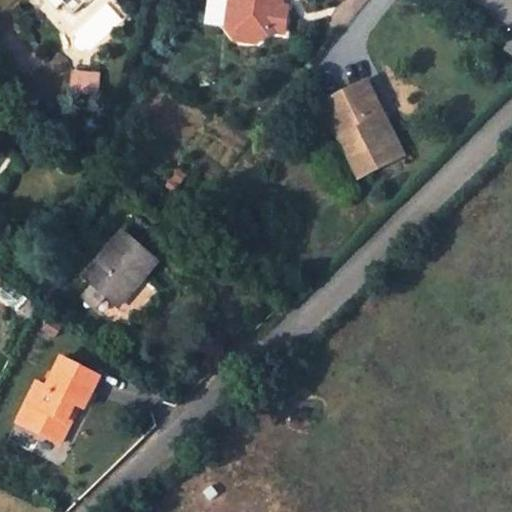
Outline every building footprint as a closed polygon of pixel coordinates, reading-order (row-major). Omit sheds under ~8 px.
[(59,0),(73,13),(86,0),(59,0)] [(225,0),(225,14),(235,24),(253,24),(264,11),(276,11),(276,0),(225,0)] [(511,51),(511,37),(506,33),(499,42),(511,51)] [(69,86),(99,89),(101,69),(91,68),(90,78),(71,76),(69,86)] [(395,139),(364,82),(320,104),(332,130),(345,123),(367,168),(392,155),(386,144),(395,139)] [(395,139),(386,144),(392,155),(401,150),(395,139)] [(119,305),(158,262),(134,241),(142,233),(130,223),(84,275),(119,305)] [(100,375),(61,356),(46,386),(42,385),(23,422),(61,441),(80,404),(84,406),(100,375)] [(18,420),(23,422),(42,385),(36,382),(18,420)]
